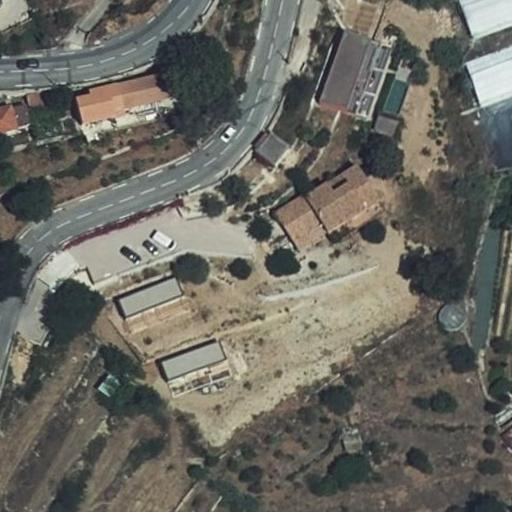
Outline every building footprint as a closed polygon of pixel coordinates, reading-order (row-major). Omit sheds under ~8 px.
[(511,0),(458,0),(470,34),(511,19),(511,0)] [(372,118),(393,45),(339,29),(318,103),(372,118)] [(511,35),(467,51),(479,92),(511,81),(511,35)] [(104,111),(163,98),(183,94),(178,72),(81,96),(85,112),(104,108),(104,111)] [(58,93),(30,94),(31,104),(59,103),(58,93)] [(163,98),(169,115),(192,103),(190,93),(183,94),(163,98)] [(14,103),(20,127),(31,125),(25,100),(14,103)] [(0,130),(14,128),(11,109),(0,111),(0,130)] [(269,132),(253,153),(275,170),(290,152),(269,132)] [(330,235),(367,212),(360,201),(375,192),(358,166),(309,197),(307,195),(290,205),(313,242),(328,233),(330,235)] [(360,201),(367,212),(381,203),(375,192),(360,201)] [(300,250),(313,242),(290,205),(276,213),(300,250)]
